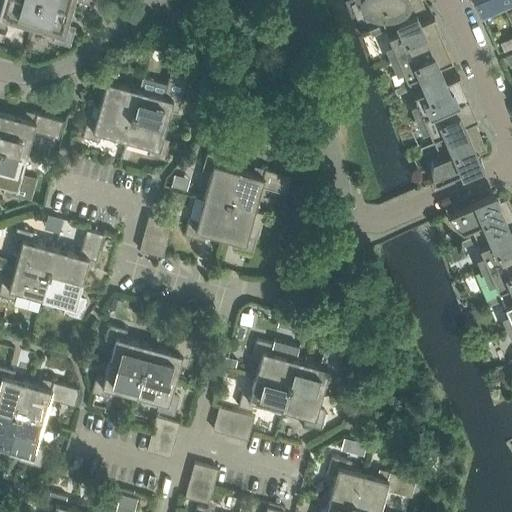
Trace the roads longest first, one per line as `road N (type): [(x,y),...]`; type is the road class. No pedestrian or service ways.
road 1 (residential): [(234,294),(124,263),(141,204),(54,179)]
road 2 (residential): [(351,222),(288,0)]
road 3 (residential): [(0,70),(17,75),(71,62),(170,0)]
road 4 (residential): [(351,222),(380,218),(511,164)]
road 5 (residential): [(448,0),(511,149)]
road 6 (residential): [(187,446),(234,294)]
road 7 (residential): [(234,294),(304,281),(324,268),(351,222)]
